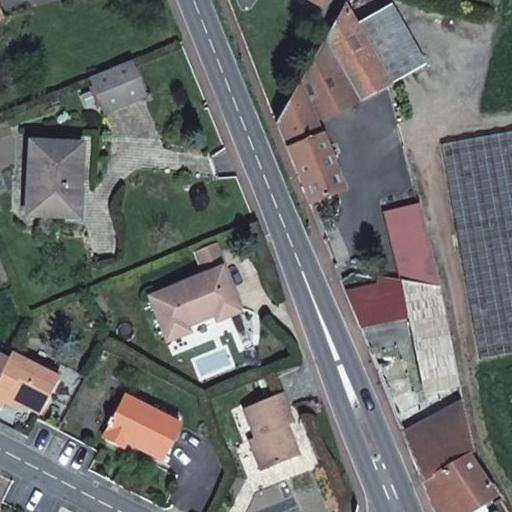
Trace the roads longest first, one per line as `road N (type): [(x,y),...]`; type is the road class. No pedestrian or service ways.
road 1 (secondary): [(194,0),(400,511)]
road 2 (residential): [(122,511),(0,448)]
